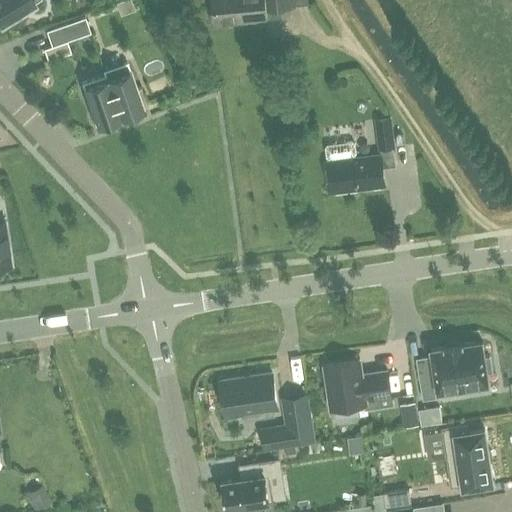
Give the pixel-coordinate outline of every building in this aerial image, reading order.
[(0,0),(0,22),(0,23),(37,0),(0,0)] [(265,19),(265,18),(280,16),(279,8),(294,6),(293,0),(212,0),(216,24),(265,19)] [(46,30),(51,45),(66,40),(90,32),(85,17),(46,30)] [(70,52),(66,40),(51,45),(43,48),(47,59),(70,52)] [(127,61),(103,69),(105,74),(119,116),(143,108),(127,61)] [(96,125),(119,116),(105,74),(81,82),(96,125)] [(380,149),(394,148),(390,118),(376,120),(380,149)] [(385,184),(381,155),(355,158),(355,156),(357,153),(355,144),(353,142),(328,145),(326,147),(327,157),(329,159),(330,161),(329,162),(332,191),(385,184)] [(0,269),(4,269),(3,265),(11,263),(4,220),(0,220),(0,269)] [(445,346),(431,348),(433,361),(417,363),(422,399),(440,397),(439,390),(470,385),(469,381),(488,378),(487,373),(492,372),(490,356),(485,357),(482,342),(477,343),(477,341),(462,343),(462,342),(445,345),(445,346)] [(360,359),(324,364),(331,408),(365,403),(366,408),(393,403),(388,370),(362,374),(360,359)] [(272,372),(220,380),(226,416),(245,413),(245,418),(274,414),(273,408),(278,408),(272,372)] [(132,393),(99,403),(109,434),(142,424),(132,393)] [(400,403),(404,427),(419,424),(415,401),(400,403)] [(439,406),(419,409),(421,424),(442,421),(439,406)] [(260,426),(265,449),(289,445),(285,423),(260,426)] [(468,423),(443,427),(451,486),(463,484),(463,486),(493,482),(485,428),(469,431),(468,423)] [(241,478),(223,480),(228,507),(231,507),(232,511),(247,508),(246,504),(273,500),(269,475),(276,474),(273,459),(247,463),(249,477),(241,478)] [(26,493),(36,510),(52,501),(42,484),(26,493)] [(411,502),(409,488),(384,492),(386,506),(411,502)] [(140,493),(143,506),(155,503),(152,491),(140,493)] [(359,492),(360,504),(369,503),(367,492),(359,492)] [(133,511),(142,511),(139,493),(130,495),(133,511)]
